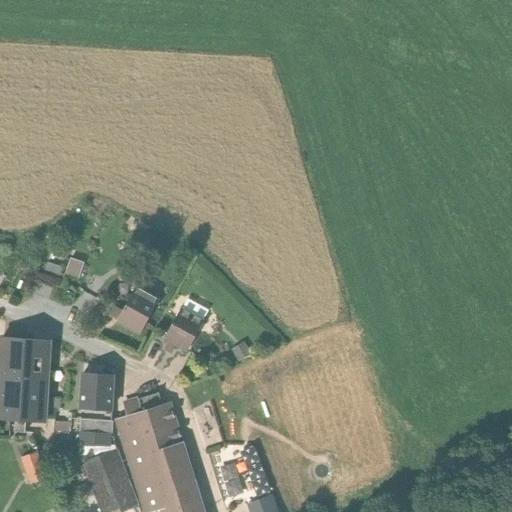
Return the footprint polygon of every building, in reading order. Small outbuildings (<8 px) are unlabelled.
[(84,263),(70,257),(65,274),(78,278),(84,263)] [(116,323),(140,335),(159,299),(136,287),(117,320),(116,323)] [(187,352),(204,322),(182,310),(165,340),(187,352)] [(48,396),(50,361),(52,342),(3,338),(0,383),(0,420),(46,423),(47,408),(60,409),(61,397),(48,396)] [(251,354),(244,342),(231,349),(239,362),(251,354)] [(84,363),(81,411),(113,412),(113,406),(113,397),(115,377),(103,376),(104,364),(84,363)] [(203,511),(170,404),(163,406),(159,393),(124,403),(128,417),(117,420),(144,511),(203,511)] [(80,431),(111,433),(112,419),(81,417),(80,431)] [(111,445),(111,433),(80,431),(79,445),(79,454),(99,511),(123,511),(139,506),(117,449),(116,449),(115,445),(111,445)] [(37,450),(20,456),(25,472),(42,466),(37,450)] [(247,505),(248,506),(249,511),(277,511),(272,496),(247,505)] [(51,503),(54,511),(60,511),(64,511),(60,500),(51,503)]
